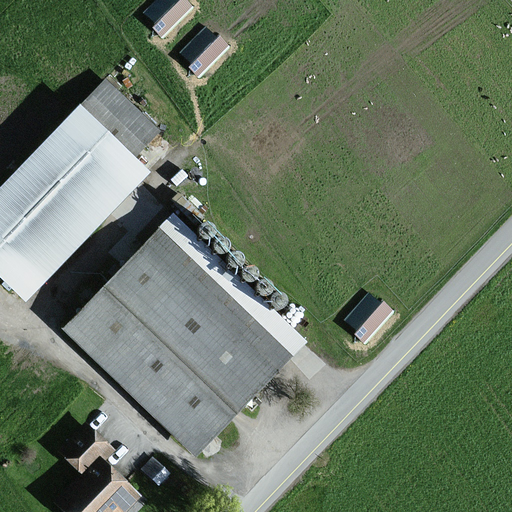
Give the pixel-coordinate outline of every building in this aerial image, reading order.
[(408,0),(416,12),(436,0),(408,0)] [(100,81),(0,181),(0,286),(18,304),(145,173),(130,160),(157,131),(100,81)] [(167,224),(69,332),(198,449),(296,342),(167,224)] [(389,311),(369,294),(348,320),(359,329),(355,334),(364,340),(389,311)] [(55,455),(76,477),(94,458),(99,463),(113,452),(80,426),(55,455)] [(49,503),(57,511),(127,511),(138,500),(99,463),(94,458),(76,477),(49,503)]
